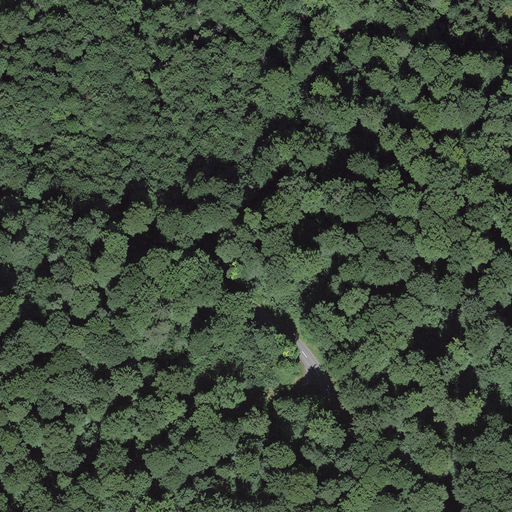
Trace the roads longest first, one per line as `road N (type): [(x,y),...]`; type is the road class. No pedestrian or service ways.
road 1 (tertiary): [(0,194),(184,269),(278,329),(303,351),(335,405),(372,511)]
road 2 (track): [(319,374),(295,386),(21,422),(0,439)]
road 3 (track): [(278,0),(307,25),(344,39),(511,70)]
